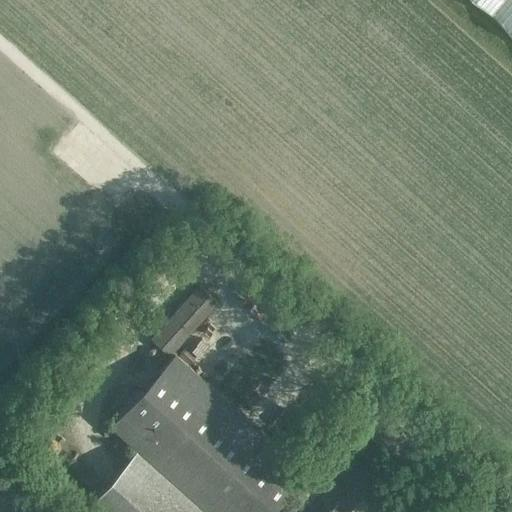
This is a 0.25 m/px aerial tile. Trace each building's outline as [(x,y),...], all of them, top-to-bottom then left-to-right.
[(511,0),(481,0),(511,27),(511,0)] [(268,511),(308,468),(270,434),(175,348),(220,298),(202,282),(154,336),(174,354),(112,422),(140,448),(88,505),(96,511),(268,511)] [(209,352),(234,328),(226,320),(201,344),(209,352)] [(82,396),(63,379),(62,378),(14,433),(35,451),(82,396)] [(362,511),(386,485),(368,468),(340,500),(341,501),(330,511),(329,511),(328,511),(362,511)]
